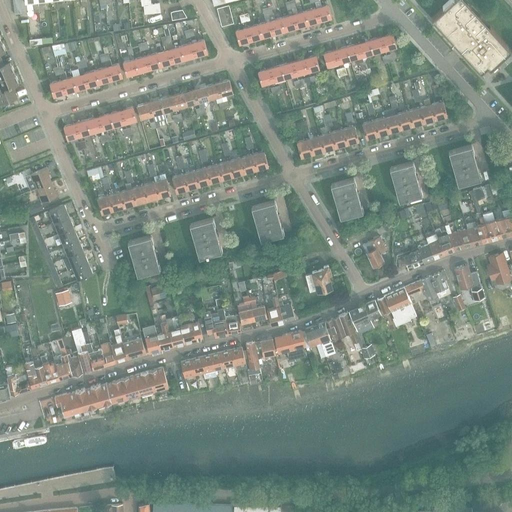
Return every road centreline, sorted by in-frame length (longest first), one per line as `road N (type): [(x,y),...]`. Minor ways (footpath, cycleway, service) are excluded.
road 1 (residential): [(0,408),(291,325),(364,293)]
road 2 (residential): [(511,449),(499,473),(480,479),(317,496)]
road 3 (residential): [(292,175),(491,117)]
road 4 (residential): [(96,237),(292,175)]
road 5 (residential): [(43,115),(230,61)]
road 6 (residential): [(317,496),(131,496)]
road 7 (residential): [(230,61),(396,13)]
road 8 (residential): [(364,293),(511,238)]
road 9 (residential): [(396,13),(491,117)]
road 10 (residential): [(364,293),(292,175)]
road 11 (residential): [(96,237),(43,115)]
road 12 (residential): [(131,496),(0,511)]
road 13 (residential): [(292,175),(230,61)]
